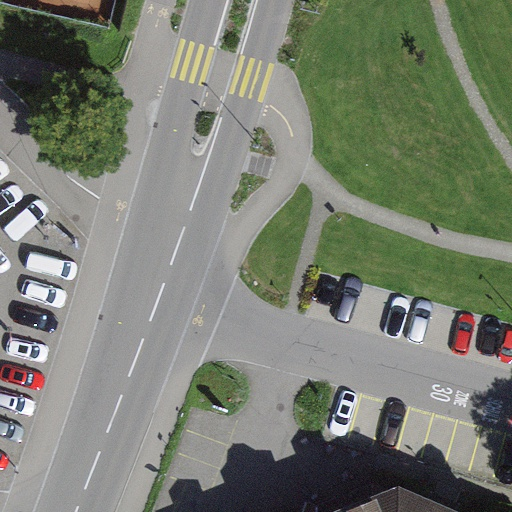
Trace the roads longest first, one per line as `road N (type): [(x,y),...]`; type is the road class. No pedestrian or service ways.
road 1 (residential): [(153,309),(511,401)]
road 2 (secondary): [(248,0),(176,240)]
road 3 (secondary): [(153,309),(79,511)]
road 4 (residential): [(0,125),(113,210),(176,240)]
